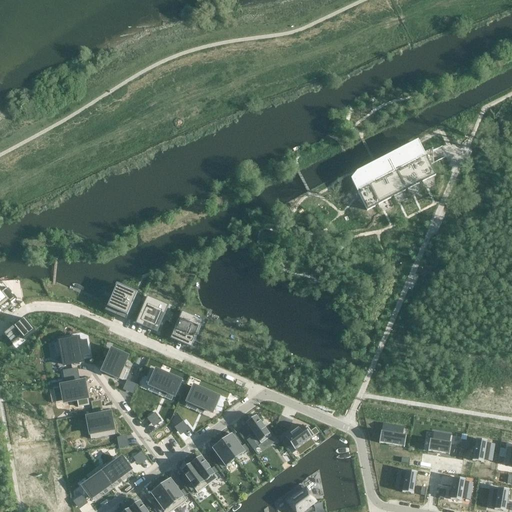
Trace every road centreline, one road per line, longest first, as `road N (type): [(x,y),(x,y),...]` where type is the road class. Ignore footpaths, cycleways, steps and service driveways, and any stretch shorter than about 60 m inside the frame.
road 1 (residential): [(346,427),(468,146)]
road 2 (residential): [(266,393),(65,310),(34,309),(0,331)]
road 3 (residential): [(162,469),(266,393)]
